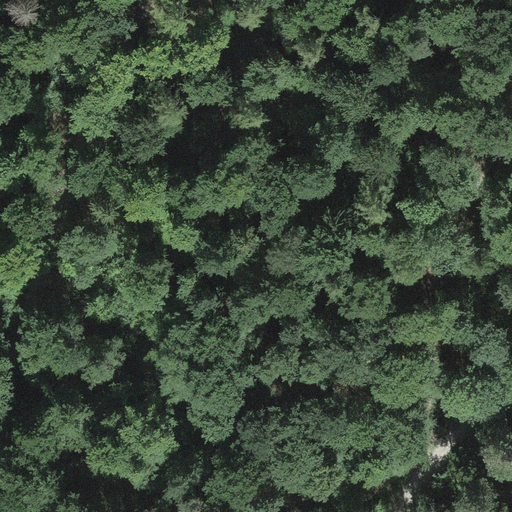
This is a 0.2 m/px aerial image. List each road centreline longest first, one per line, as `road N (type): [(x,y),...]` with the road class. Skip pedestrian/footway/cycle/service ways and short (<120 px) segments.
road 1 (track): [(129,0),(33,293),(0,437)]
road 2 (track): [(511,390),(427,450),(388,511)]
